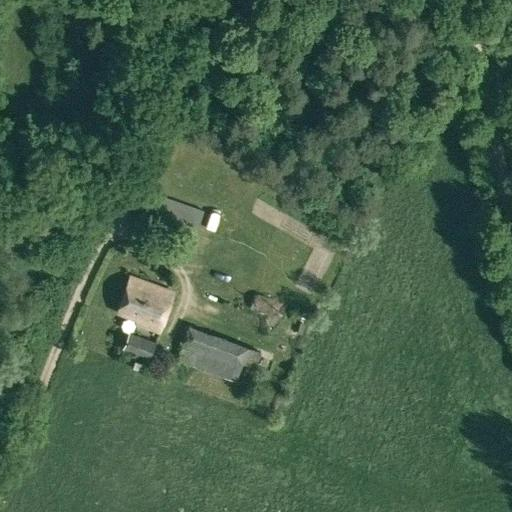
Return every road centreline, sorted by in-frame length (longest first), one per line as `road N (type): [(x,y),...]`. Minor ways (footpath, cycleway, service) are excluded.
road 1 (track): [(235,0),(83,283),(0,467)]
road 2 (track): [(511,238),(473,51),(448,0)]
